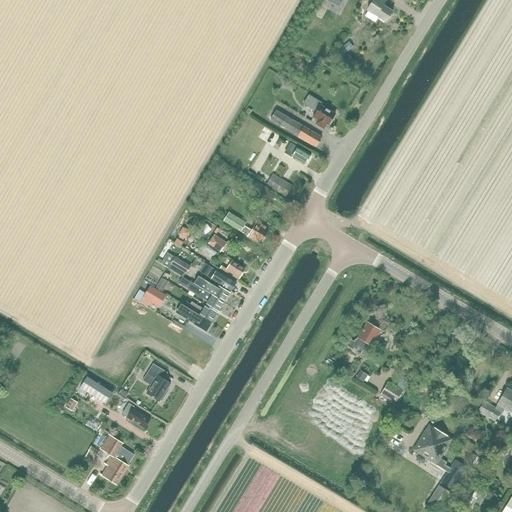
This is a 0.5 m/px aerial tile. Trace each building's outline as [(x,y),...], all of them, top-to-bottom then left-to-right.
[(372,0),(367,10),(387,23),(393,12),(384,6),(387,0),(372,0)] [(335,115),(320,106),(322,103),(308,95),(303,104),(316,112),(312,118),(317,121),(315,124),(324,129),(327,124),(328,125),(335,115)] [(315,147),(322,137),(276,110),(270,120),(298,137),(315,147)] [(291,143),(285,153),(292,157),(305,165),(311,155),(298,147),(291,143)] [(286,198),(293,186),(273,174),(266,186),(285,197),(286,198)] [(265,190),(256,204),(265,210),(274,195),(265,190)] [(266,228),(256,222),(252,230),(245,226),(246,223),(229,212),(224,220),(257,242),(259,239),(262,241),(267,233),(263,232),(266,228)] [(221,253),(227,244),(215,236),(209,245),(221,253)] [(191,267),(175,257),(170,265),(168,268),(183,278),(186,274),(191,267)] [(238,281),(246,268),(232,260),(227,268),(222,265),(220,270),(238,281)] [(231,292),(237,283),(205,263),(199,272),(231,292)] [(167,281),(170,276),(165,273),(162,278),(167,281)] [(198,277),(194,284),(225,303),(230,293),(218,286),(217,288),(200,278),(198,277)] [(169,282),(167,281),(162,278),(156,289),(162,292),(169,282)] [(219,312),(225,303),(194,284),(192,282),(192,283),(187,290),(208,302),(206,304),(219,312)] [(146,307),(150,301),(160,307),(166,296),(150,287),(140,303),(146,307)] [(186,302),(184,306),(212,323),(218,313),(206,306),(204,310),(192,303),(191,305),(186,302)] [(184,306),(181,312),(189,317),(187,319),(195,324),(207,332),(212,323),(184,306)] [(381,331),(367,322),(357,340),(356,339),(354,342),(351,340),(346,346),(360,355),(363,350),(367,353),(381,331)] [(451,337),(448,342),(455,346),(458,341),(451,337)] [(151,386),(147,393),(160,402),(161,400),(162,402),(166,395),(165,394),(171,383),(164,379),(168,373),(153,363),(147,373),(156,379),(151,386)] [(360,371),(356,378),(363,383),(368,376),(360,371)] [(403,391),(406,378),(399,376),(397,387),(388,382),(381,395),(395,403),(403,391)] [(113,393),(87,377),(80,388),(106,404),(113,393)] [(503,408),(511,413),(511,391),(507,388),(497,405),(499,405),(496,409),(484,402),(478,412),(496,421),(503,408)] [(71,399),(66,407),(71,410),(76,402),(71,399)] [(129,404),(122,415),(145,429),(151,419),(134,408),(134,407),(129,404)] [(447,462),(441,458),(452,440),(429,425),(413,451),(437,465),(447,472),(439,486),(439,485),(424,509),(428,511),(440,511),(468,468),(455,459),(450,468),(446,465),(447,462)] [(108,466),(102,476),(117,485),(129,466),(128,465),(135,455),(118,445),(119,442),(110,435),(108,438),(102,448),(112,454),(111,456),(106,464),(108,466)] [(89,451),(97,456),(101,450),(92,445),(89,451)] [(478,457),(464,447),(459,455),(472,465),(478,457)] [(472,508),(480,494),(473,490),(465,503),(472,508)] [(511,511),(511,496),(511,498),(502,511),(511,511)]
